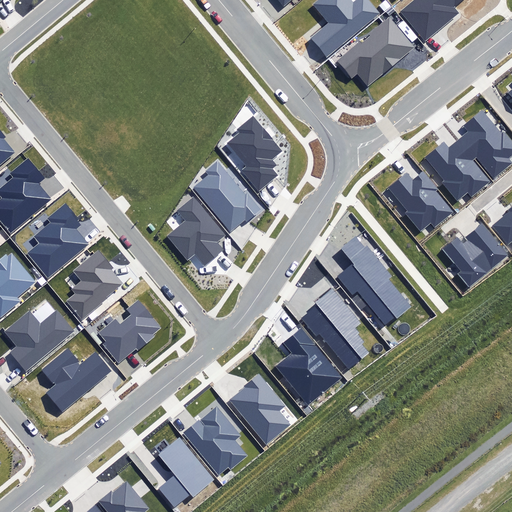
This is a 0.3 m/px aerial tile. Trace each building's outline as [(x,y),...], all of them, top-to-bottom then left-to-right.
[(311,39),(326,57),(379,13),(368,0),(355,0),(353,2),(351,0),(319,0),(314,5),(329,24),(311,39)] [(413,0),(400,11),(425,41),(458,14),(454,8),(464,0),(413,0)] [(368,86),(413,48),(389,18),(337,61),(351,79),(358,73),(368,86)] [(459,140),(475,159),(476,158),(494,178),(511,163),(508,158),(511,154),(511,141),(504,132),(502,134),(483,111),(465,126),(470,132),(459,140)] [(280,150),(252,117),(237,129),(241,134),(228,144),(247,167),(241,171),(259,193),(280,176),(273,168),(277,165),(271,157),(280,150)] [(0,165),(16,153),(4,139),(5,137),(1,132),(0,130),(0,165)] [(473,160),(475,159),(459,140),(449,149),(443,143),(425,158),(444,180),(442,182),(457,200),(467,192),(472,197),(491,182),(473,160)] [(0,224),(10,236),(54,199),(42,183),(47,179),(40,170),(29,157),(11,172),(10,174),(13,177),(0,187),(0,195),(1,197),(0,198),(0,224)] [(245,194),(217,161),(206,171),(209,175),(194,188),(230,230),(245,217),(248,220),(261,210),(246,193),(245,194)] [(404,213),(421,232),(431,223),(435,228),(454,212),(436,191),(438,190),(422,171),(414,179),(407,171),(388,188),(407,210),(404,213)] [(226,235),(193,196),(176,210),(185,220),(173,230),(166,236),(187,260),(189,259),(195,253),(205,265),(223,250),(217,243),(226,235)] [(27,253),(46,278),(90,244),(79,230),(83,227),(66,205),(50,218),(54,222),(35,237),(40,243),(27,253)] [(510,212),(493,225),(509,244),(511,241),(511,206),(508,210),(510,212)] [(461,271),(458,273),(470,287),(509,255),(482,223),(465,237),(468,240),(463,244),(457,236),(443,248),(461,271)] [(357,292),(384,324),(395,316),(397,319),(412,306),(388,278),(391,276),(366,247),(364,248),(354,237),(340,249),(352,264),(336,276),(353,296),(357,292)] [(66,300),(82,319),(123,284),(111,269),(113,268),(98,250),(72,271),(80,281),(71,289),(74,294),(66,300)] [(0,314),(1,317),(20,301),(17,298),(36,282),(12,253),(8,256),(7,254),(0,259),(0,314)] [(309,313),(302,319),(316,335),(320,333),(350,369),(370,353),(363,344),(365,342),(359,335),(362,333),(357,328),(363,324),(333,287),(316,302),(317,304),(307,312),(309,313)] [(161,328),(138,300),(126,310),(131,315),(120,324),(115,318),(98,333),(105,342),(102,344),(118,364),(136,349),(138,351),(155,337),(153,334),(161,328)] [(9,352),(26,372),(76,331),(58,309),(40,324),(30,312),(5,332),(17,346),(9,352)] [(301,329),(283,343),(292,354),(276,367),(309,406),(342,378),(301,329)] [(78,361),(66,347),(40,370),(52,385),(54,383),(56,385),(47,393),(62,411),(110,370),(95,354),(80,367),(77,362),(78,361)] [(245,388),(230,400),(267,443),(290,424),(279,411),(285,406),(258,374),(243,386),(245,388)] [(185,433),(219,476),(220,475),(229,468),(230,470),(231,470),(248,456),(240,446),(235,440),(239,438),(240,436),(238,434),(217,407),(185,433)] [(175,506),(190,494),(193,498),(216,479),(180,437),(158,455),(175,476),(160,488),(175,506)] [(144,511),(149,508),(126,481),(113,492),(112,490),(98,502),(106,511),(144,511)] [(103,511),(96,503),(84,511),(103,511)]
